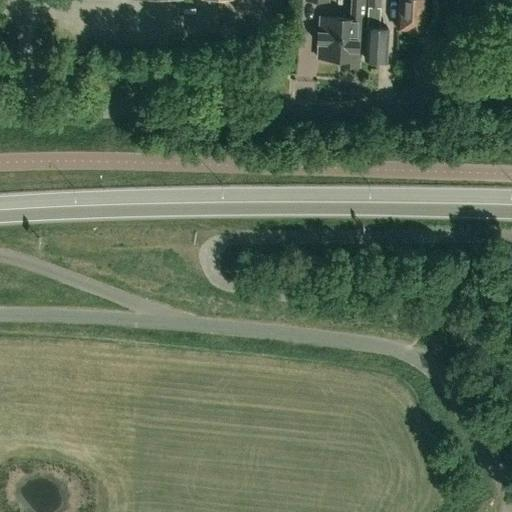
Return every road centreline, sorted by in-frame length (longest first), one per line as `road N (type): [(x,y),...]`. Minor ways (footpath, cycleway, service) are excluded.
road 1 (unclassified): [(0,108),(351,115),(511,84)]
road 2 (primary): [(0,210),(511,205)]
